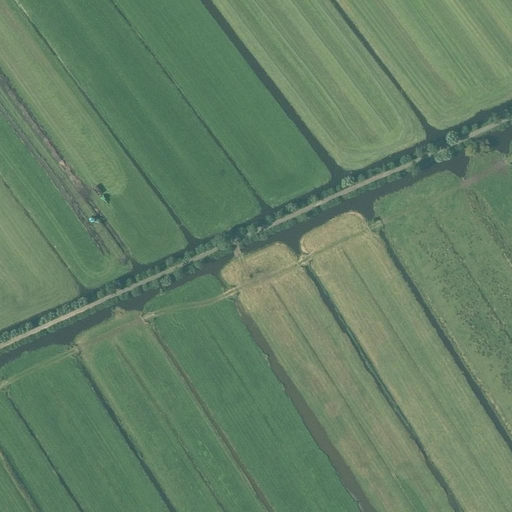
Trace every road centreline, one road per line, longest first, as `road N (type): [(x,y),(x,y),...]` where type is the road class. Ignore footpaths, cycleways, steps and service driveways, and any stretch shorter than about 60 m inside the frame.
road 1 (track): [(240,259),(249,282),(262,282),(511,159)]
road 2 (track): [(0,387),(146,316),(226,297),(249,282)]
